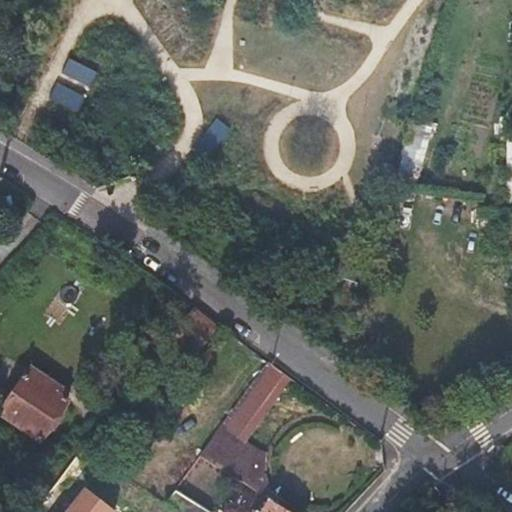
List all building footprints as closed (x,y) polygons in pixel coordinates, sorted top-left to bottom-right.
[(407,124),(401,149),(378,143),(372,170),(389,175),(391,165),(420,172),(430,129),(407,124)] [(0,330),(10,316),(0,308),(0,330)] [(200,351),(221,326),(207,317),(196,309),(176,333),(200,351)] [(248,440),(293,379),(270,362),(214,440),(257,470),(267,455),(248,440)] [(35,367),(3,415),(41,441),(70,400),(61,394),(66,387),(35,367)] [(115,511),(85,488),(66,511),(115,511)] [(177,511),(178,511),(208,511),(176,491),(167,504),(177,511)] [(287,511),(273,503),(267,511),(287,511)]
